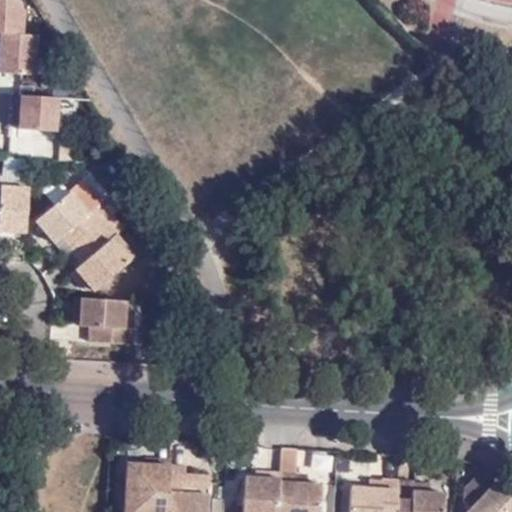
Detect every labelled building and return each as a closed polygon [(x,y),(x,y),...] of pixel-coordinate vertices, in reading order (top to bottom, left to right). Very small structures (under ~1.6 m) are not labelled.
[(0,0),(0,78),(37,79),(38,38),(23,38),(23,0),(0,0)] [(15,133),(57,139),(62,101),(20,96),(15,133)] [(29,233),(33,186),(5,184),(6,178),(0,177),(0,232),(12,233),(29,233)] [(54,181),(42,190),(54,206),(66,196),(54,181)] [(63,238),(76,253),(108,223),(97,211),(90,217),(71,196),(38,226),(54,246),(63,238)] [(108,223),(76,253),(86,264),(78,272),(79,273),(92,289),(95,293),(132,262),(112,241),(118,235),(108,223)] [(137,259),(118,235),(112,241),(132,262),(137,259)] [(92,289),(79,273),(73,277),(87,294),(92,289)] [(85,299),(74,298),(74,328),(85,328),(85,299)] [(85,299),(85,328),(90,328),(89,345),(134,348),(135,332),(127,331),(128,301),(85,299)] [(135,332),(136,302),(128,301),(127,331),(135,332)] [(282,511),(287,454),(281,453),(280,473),(277,511),(282,511)] [(296,455),(287,454),(282,511),(318,511),(320,484),(305,484),(305,475),(295,475),(296,455)] [(167,511),(171,467),(170,467),(145,465),(127,464),(124,511),(167,511)] [(185,467),(174,467),(170,511),(201,511),(202,510),(207,511),(210,482),(190,481),(190,488),(184,488),(185,474),(185,467)] [(242,511),(277,511),(280,473),(255,472),(254,478),(245,477),(242,511)] [(210,476),(185,474),(184,488),(190,488),(190,481),(210,482),(210,476)] [(463,503),(468,509),(465,511),(511,511),(511,498),(494,482),(491,486),(477,474),(463,489),(463,503)] [(397,511),(399,481),(381,480),(381,482),(380,490),(368,488),(351,489),(349,511),(397,511)] [(414,482),(399,481),(397,511),(443,511),(445,493),(428,493),(413,493),(413,485),(414,482)] [(428,485),(413,485),(413,493),(428,493),(428,485)]
